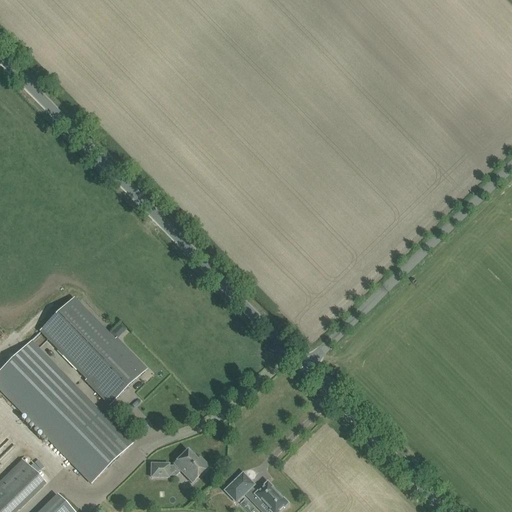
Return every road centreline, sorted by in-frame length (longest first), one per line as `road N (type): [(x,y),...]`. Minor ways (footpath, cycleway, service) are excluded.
road 1 (unclassified): [(305,365),(0,52)]
road 2 (unclassified): [(305,365),(511,166)]
road 3 (unclassified): [(448,511),(305,365)]
